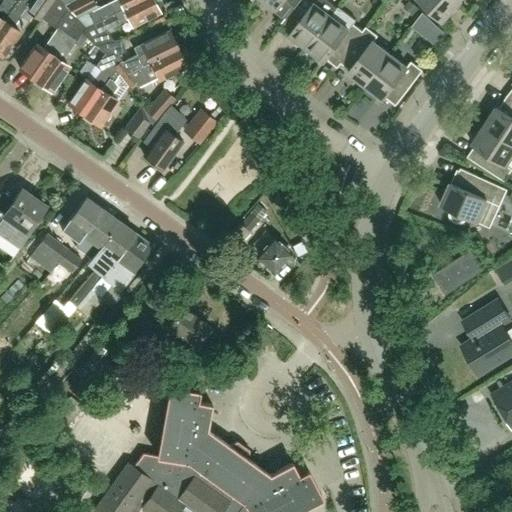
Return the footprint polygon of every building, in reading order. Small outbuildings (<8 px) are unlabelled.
[(20,32),(13,27),(32,0),(18,0),(0,26),(0,54),(3,56),(20,32)] [(0,26),(18,0),(4,0),(0,6),(0,26)] [(86,27),(75,15),(65,4),(61,0),(55,0),(42,18),(57,29),(43,49),(36,44),(34,43),(33,43),(35,45),(19,68),(36,79),(72,27),(81,34),(86,27)] [(40,20),(53,0),(34,0),(27,11),(40,20)] [(75,15),(95,5),(92,0),(73,0),(65,4),(75,15)] [(81,34),(95,46),(113,41),(107,29),(129,18),(133,26),(159,13),(152,0),(140,0),(93,24),(86,27),(81,34)] [(114,0),(87,14),(93,24),(140,0),(114,0)] [(289,15),(300,0),(265,0),(278,9),(279,7),(288,14),(289,15)] [(300,0),(289,15),(288,14),(281,24),(291,32),(290,34),(308,47),(332,16),(338,8),(327,0),(300,0)] [(409,0),(403,7),(413,14),(418,7),(409,0)] [(418,0),(443,22),(458,5),(452,0),(418,0)] [(340,62),(364,31),(363,31),(353,23),(355,20),(338,7),(338,8),(332,16),(308,47),(326,61),(327,59),(338,68),(341,63),(340,62)] [(423,12),(412,26),(420,32),(430,19),(423,12)] [(366,85),(390,54),(374,41),(378,36),(366,26),(363,31),(364,31),(340,62),(341,63),(350,70),(348,72),(366,85)] [(69,67),(62,62),(81,34),(72,27),(36,79),(52,91),(69,67)] [(131,72),(176,49),(168,31),(144,42),(133,48),(136,55),(122,62),(114,67),(116,70),(119,76),(122,79),(131,72)] [(113,41),(95,46),(106,55),(108,57),(112,55),(117,56),(125,51),(120,39),(113,41)] [(160,79),(186,67),(176,49),(131,72),(122,79),(128,87),(133,89),(138,87),(159,76),(160,79)] [(396,105),(423,70),(411,61),(407,67),(390,54),(366,85),(384,99),(386,97),(396,105)] [(85,114),(112,77),(116,70),(114,67),(122,62),(117,56),(112,55),(108,57),(106,55),(97,67),(102,71),(93,84),(85,79),(69,103),(85,114)] [(118,102),(128,87),(122,79),(119,76),(116,70),(112,77),(85,114),(101,126),(118,102)] [(164,88),(143,111),(149,123),(151,125),(156,119),(157,120),(175,98),(164,88)] [(511,99),(507,96),(499,108),(497,106),(485,125),(511,143),(511,99)] [(149,123),(143,111),(141,106),(125,128),(138,138),(149,123)] [(199,144),(217,122),(200,108),(182,130),(199,144)] [(163,169),(183,142),(174,135),(179,128),(171,122),(166,129),(164,128),(144,155),(163,169)] [(511,168),(507,164),(511,156),(511,143),(485,125),(472,144),(474,146),(467,157),(504,181),(511,169),(511,168)] [(507,189),(501,186),(461,168),(454,183),(451,182),(441,205),(452,210),(451,211),(451,213),(451,214),(452,216),(452,217),(453,218),(455,220),(456,220),(457,221),(459,221),(460,221),(462,221),(463,220),(464,219),(465,218),(466,216),(490,227),(507,189)] [(28,232),(46,206),(21,189),(1,218),(0,217),(0,234),(20,248),(30,233),(28,232)] [(83,234),(101,208),(85,196),(61,229),(78,242),(83,234)] [(250,231),(267,212),(258,204),(241,223),(250,231)] [(99,246),(118,220),(101,208),(83,234),(92,241),(99,246)] [(89,291),(91,292),(96,285),(95,284),(98,279),(99,280),(135,232),(118,220),(99,246),(86,262),(95,270),(68,301),(75,307),(78,304),(89,291)] [(146,241),(135,232),(99,280),(98,279),(95,284),(96,285),(91,292),(99,299),(111,283),(119,289),(151,246),(146,241)] [(273,271),(289,253),(273,238),(256,256),(273,271)] [(446,294),(485,268),(472,248),(433,274),(446,294)] [(80,259),(67,249),(58,262),(70,272),(80,259)] [(170,300),(157,290),(151,297),(165,307),(170,300)] [(55,299),(35,322),(51,336),(75,307),(68,301),(63,306),(55,299)] [(498,299),(463,321),(474,339),(462,346),(479,373),(511,352),(511,340),(501,323),(510,318),(498,299)] [(211,328),(178,305),(164,325),(197,348),(211,328)] [(101,357),(105,351),(99,346),(83,369),(89,373),(101,357)] [(511,381),(491,394),(511,427),(511,381)] [(288,511),(321,495),(309,472),(308,470),(299,475),(292,462),(269,474),(268,473),(247,458),(249,450),(237,441),(229,445),(209,430),(207,429),(212,404),(197,401),(199,391),(172,386),(159,456),(143,453),(133,466),(128,462),(93,510),(95,511),(138,511),(141,508),(146,511),(288,511)] [(50,443),(82,406),(71,397),(39,434),(50,443)]
